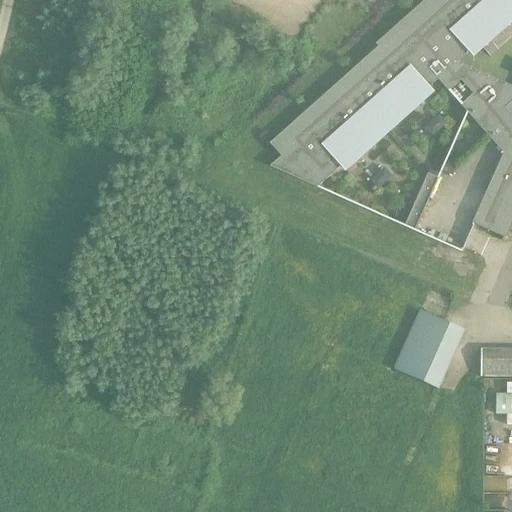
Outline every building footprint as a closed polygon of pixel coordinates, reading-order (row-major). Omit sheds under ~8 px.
[(270,167),(319,189),(440,81),(468,112),(504,153),(486,193),(473,224),(475,225),(503,237),(502,241),(505,242),(511,225),(511,86),(460,64),(511,17),(511,0),(425,0),(376,45),(378,48),(323,97),(270,144),(282,157),(270,167)] [(430,173),(407,225),(418,230),(441,178),(430,173)] [(444,321),(420,309),(393,368),(437,389),(464,330),(444,321)] [(511,350),(482,351),(481,377),(511,377),(511,350)] [(511,394),(496,394),(496,415),(511,415),(511,394)]
